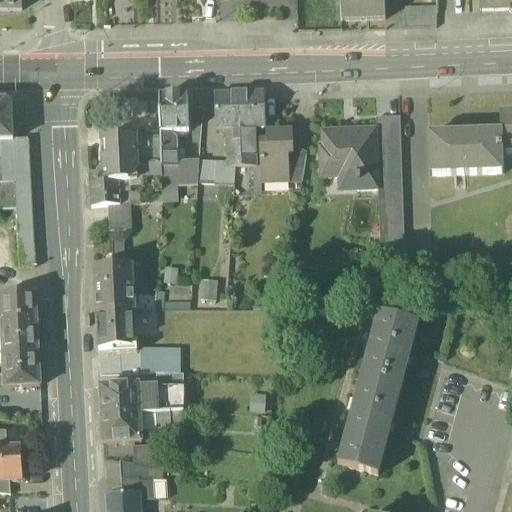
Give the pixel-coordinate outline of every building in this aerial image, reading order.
[(0,0),(0,12),(22,13),(22,0),(0,0)] [(340,0),(342,24),(386,22),(384,0),(340,0)] [(511,0),(480,0),(481,14),(511,13),(511,0)] [(406,12),(407,31),(436,30),(436,11),(406,12)] [(264,95),(239,96),(241,130),(255,130),(265,129),(264,95)] [(239,96),(215,97),(216,131),(228,131),(241,130),(239,96)] [(187,98),(159,99),(160,134),(172,134),(188,134),(187,98)] [(6,103),(0,103),(0,143),(13,143),(13,142),(12,109),(6,103)] [(511,115),(500,115),(501,134),(502,156),(511,155),(511,115)] [(400,120),(376,120),(376,131),(377,147),(401,146),(400,120)] [(241,130),(228,131),(228,149),(241,148),(241,130)] [(255,130),(241,130),(241,148),(256,148),(255,130)] [(376,131),(321,133),(321,148),(318,148),(319,180),(356,179),(357,193),(378,193),(377,162),(377,147),(376,131)] [(172,134),(160,134),(161,147),(177,147),(177,142),(172,137),(172,134)] [(293,134),(265,135),(265,145),(261,145),(262,183),(288,182),(290,182),(289,154),(294,154),(294,153),(293,134)] [(501,134),(428,137),(429,179),(503,176),(502,156),(501,134)] [(135,138),(103,140),(105,174),(105,175),(109,175),(109,184),(118,184),(129,183),(137,174),(135,138)] [(28,141),(13,142),(13,143),(0,143),(0,149),(1,161),(3,180),(30,178),(28,141)] [(401,146),(377,147),(377,162),(401,161),(401,146)] [(177,147),(161,147),(162,186),(178,186),(177,162),(177,147)] [(242,169),(241,148),(228,149),(229,170),(242,169)] [(256,148),(241,148),(242,169),(257,169),(256,148)] [(307,153),(294,153),(294,154),(289,154),(290,182),(288,182),(288,185),(302,184),(307,153)] [(30,178),(3,180),(1,161),(0,160),(0,183),(16,183),(20,256),(34,255),(30,178)] [(401,161),(377,162),(378,193),(381,263),(405,262),(401,161)] [(198,162),(177,162),(178,186),(197,185),(198,162)] [(105,174),(89,175),(90,186),(109,184),(109,175),(105,175),(105,174)] [(109,184),(90,186),(91,210),(107,209),(120,208),(119,196),(118,184),(109,184)] [(162,193),(119,196),(120,208),(130,207),(130,208),(133,207),(163,205),(162,193)] [(120,208),(107,209),(108,232),(131,231),(130,208),(130,207),(120,208)] [(132,268),(95,270),(97,315),(135,313),(132,268)] [(36,295),(0,297),(0,302),(1,323),(37,321),(36,295)] [(135,313),(97,315),(99,352),(113,351),(113,357),(126,356),(125,350),(137,350),(135,313)] [(417,327),(377,316),(357,387),(398,398),(417,327)] [(37,321),(1,323),(1,333),(2,345),(3,357),(39,355),(37,321)] [(182,375),(181,348),(140,349),(140,361),(157,360),(157,376),(182,375)] [(39,355),(3,357),(3,368),(4,390),(40,389),(39,355)] [(155,362),(140,363),(141,376),(156,375),(155,362)] [(184,377),(164,376),(164,378),(156,378),(156,388),(157,390),(183,389),(184,377)] [(398,398),(357,387),(336,466),(376,477),(398,398)] [(138,388),(100,390),(101,418),(102,418),(139,416),(138,389),(138,388)] [(156,388),(138,389),(139,416),(156,415),(155,404),(157,403),(157,390),(156,388)] [(183,389),(157,390),(157,403),(155,404),(156,415),(175,415),(184,414),(183,389)] [(156,415),(139,416),(140,428),(156,427),(156,415)] [(175,415),(156,415),(156,427),(171,427),(171,419),(175,419),(175,415)] [(139,416),(102,418),(103,446),(141,444),(140,428),(139,416)] [(19,448),(4,449),(0,449),(0,482),(10,482),(21,481),(19,448)] [(163,449),(134,450),(134,468),(164,474),(163,449)] [(141,503),(154,502),(153,483),(162,483),(164,474),(134,468),(121,466),(123,498),(141,497),(141,503)] [(10,482),(0,482),(0,496),(11,498),(10,482)] [(123,498),(106,499),(106,511),(141,511),(141,503),(141,497),(123,498)]
